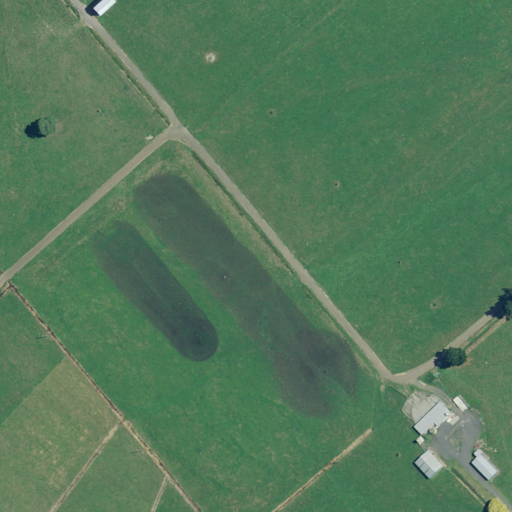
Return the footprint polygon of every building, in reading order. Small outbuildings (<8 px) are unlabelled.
[(114,1),(112,0),(100,0),(91,8),(98,16),(114,1)] [(465,403),(459,395),(453,400),(459,407),(465,403)] [(449,410),(441,402),(416,427),(423,434),(436,422),(439,426),(448,418),(444,414),(449,410)] [(444,466),(430,450),(417,463),(431,478),(444,466)] [(499,472),(482,454),(474,462),(490,480),(499,472)]
